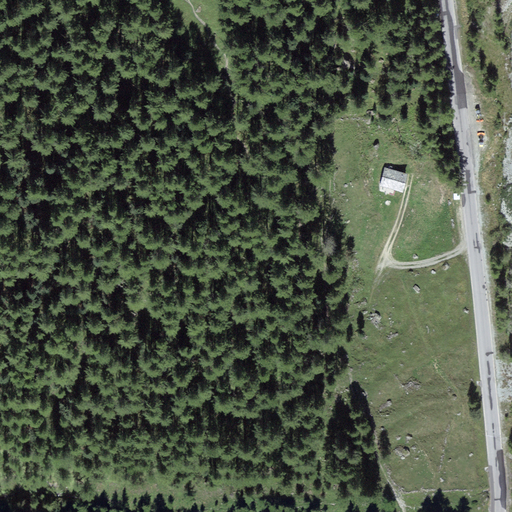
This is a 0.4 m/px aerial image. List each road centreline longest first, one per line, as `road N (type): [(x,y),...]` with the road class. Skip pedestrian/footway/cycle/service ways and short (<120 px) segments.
road 1 (tertiary): [(500,511),(445,0)]
road 2 (track): [(409,176),(386,258),(421,263),(475,242)]
